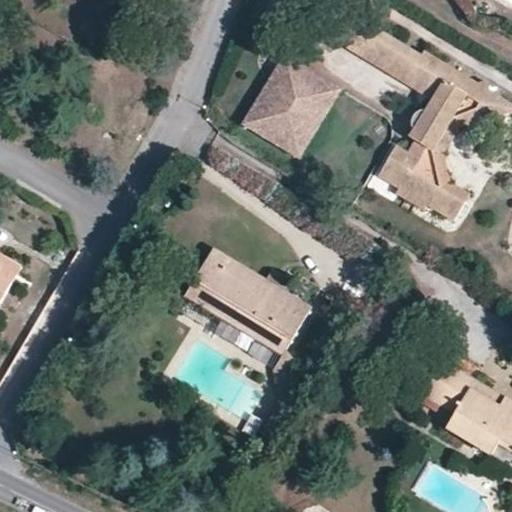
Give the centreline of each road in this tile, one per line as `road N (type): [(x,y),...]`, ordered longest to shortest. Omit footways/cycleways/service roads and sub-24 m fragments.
road 1 (unknown): [(176,120),(472,317)]
road 2 (residential): [(115,227),(188,98),(226,0)]
road 3 (residential): [(0,422),(115,227)]
road 4 (residential): [(115,227),(0,156)]
